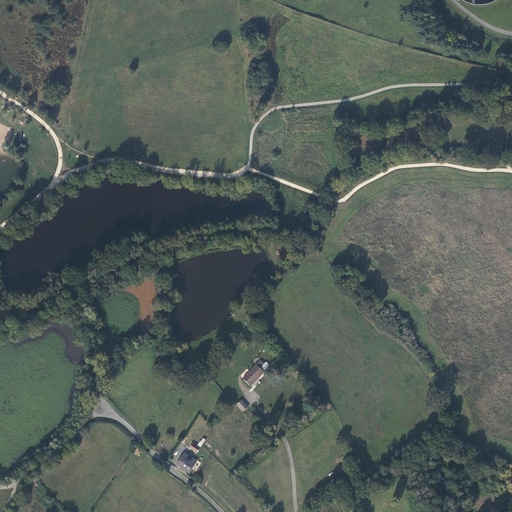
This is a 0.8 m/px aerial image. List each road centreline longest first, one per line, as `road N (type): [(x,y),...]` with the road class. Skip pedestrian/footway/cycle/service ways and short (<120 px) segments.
road 1 (unclassified): [(222,511),(122,421),(103,411),(87,419)]
road 2 (track): [(295,511),(282,433),(251,400)]
